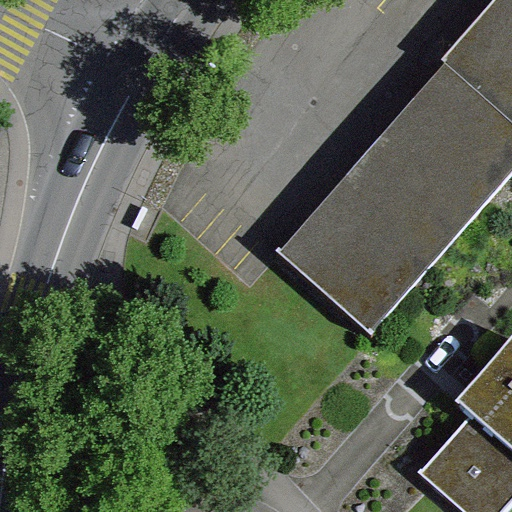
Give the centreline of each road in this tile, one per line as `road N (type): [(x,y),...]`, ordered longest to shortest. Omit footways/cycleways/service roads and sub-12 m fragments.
road 1 (unclassified): [(141,74),(103,142),(43,301),(0,508)]
road 2 (unclassified): [(0,12),(141,74)]
